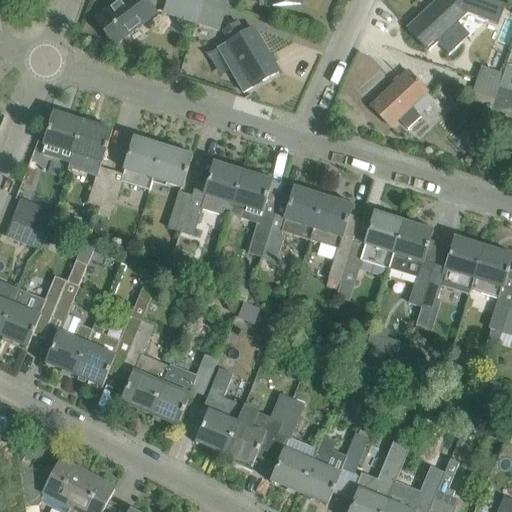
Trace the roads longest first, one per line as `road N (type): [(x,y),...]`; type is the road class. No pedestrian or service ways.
road 1 (residential): [(301,141),(46,62)]
road 2 (residential): [(235,511),(0,390)]
road 3 (residential): [(511,207),(301,141)]
road 4 (residential): [(301,141),(368,0)]
road 5 (residential): [(0,189),(46,62)]
